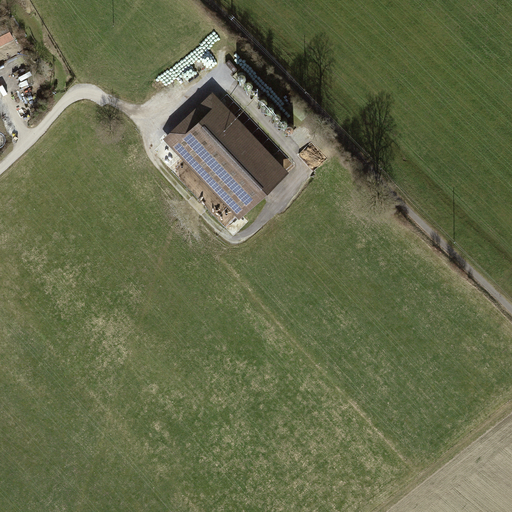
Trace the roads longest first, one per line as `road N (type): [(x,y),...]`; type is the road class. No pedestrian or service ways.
road 1 (track): [(511,310),(208,0)]
road 2 (track): [(108,102),(138,118),(160,117),(216,81),(306,169),(266,220),(237,241)]
road 3 (track): [(511,410),(384,511)]
road 4 (track): [(149,117),(157,166),(237,241)]
